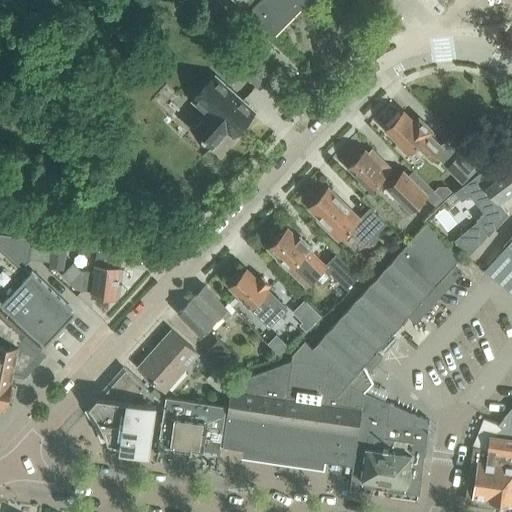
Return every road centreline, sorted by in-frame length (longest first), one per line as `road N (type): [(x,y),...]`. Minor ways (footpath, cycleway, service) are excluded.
road 1 (unclassified): [(5,471),(384,67),(443,46),(480,47),(511,66)]
road 2 (unclassified): [(5,471),(290,511)]
road 3 (track): [(0,177),(82,195),(177,231),(203,253)]
